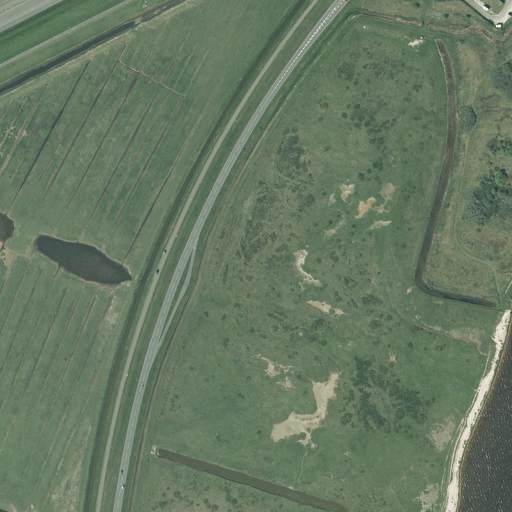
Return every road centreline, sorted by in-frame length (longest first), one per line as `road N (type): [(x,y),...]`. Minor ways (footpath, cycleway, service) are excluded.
road 1 (unclassified): [(97,511),(129,355),(178,222),(236,111),(316,0)]
road 2 (trunk): [(116,511),(142,380),(181,265),(231,161),(297,56)]
